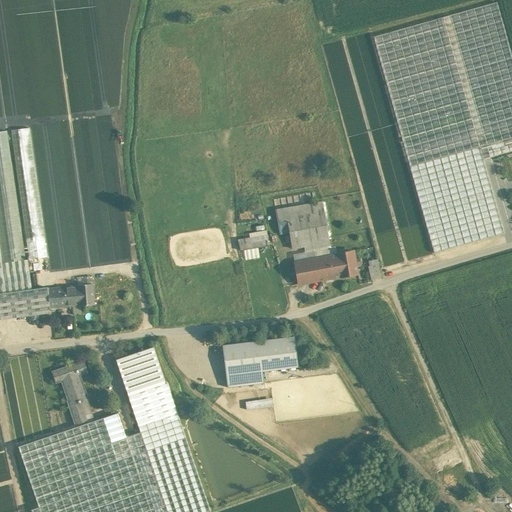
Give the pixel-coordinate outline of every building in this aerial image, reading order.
[(511,57),(496,2),(373,37),(434,253),(503,233),(483,159),(490,157),(487,145),(511,137),(511,57)] [(47,257),(29,128),(11,130),(28,257),(27,257),(27,259),(27,260),(47,257)] [(0,293),(32,289),(27,260),(27,259),(25,260),(7,131),(0,131),(0,293)] [(511,137),(487,145),(490,157),(511,150),(511,137)] [(322,202),(275,210),(279,234),(289,232),(292,248),(301,247),(299,240),(302,240),(304,249),(330,245),(322,202)] [(267,235),(238,240),(240,250),(269,245),(267,235)] [(328,248),(314,251),(315,259),(295,263),(298,284),(340,276),(337,254),(329,256),(328,248)] [(353,251),(337,254),(340,276),(340,277),(357,274),(356,265),(360,264),(359,259),(355,259),(353,251)] [(378,264),(368,266),(371,280),(381,278),(378,264)] [(75,285),(87,284),(86,274),(74,275),(75,285)] [(75,285),(48,288),(49,308),(94,305),(93,284),(87,284),(75,285)] [(32,289),(0,293),(0,319),(50,313),(49,308),(48,288),(47,287),(32,289)] [(294,336),(222,345),(227,387),(264,383),(262,371),(298,367),(294,336)] [(52,435),(18,446),(39,507),(31,510),(32,511),(205,511),(210,510),(167,382),(165,383),(152,347),(115,359),(140,432),(125,437),(117,413),(52,435)] [(44,404),(36,353),(2,358),(9,407),(32,404),(32,408),(38,407),(38,405),(44,404)] [(84,361),(52,372),(55,383),(61,381),(70,405),(69,406),(73,418),(85,414),(81,402),(87,400),(88,400),(79,375),(88,372),(84,361)] [(244,401),(245,409),(273,405),(271,397),(244,401)] [(85,414),(87,420),(93,418),(87,400),(81,402),(85,414)] [(85,414),(73,418),(75,424),(87,420),(85,414)] [(448,438),(422,449),(431,468),(456,456),(448,438)] [(442,511),(446,507),(436,501),(428,511),(442,511)]
